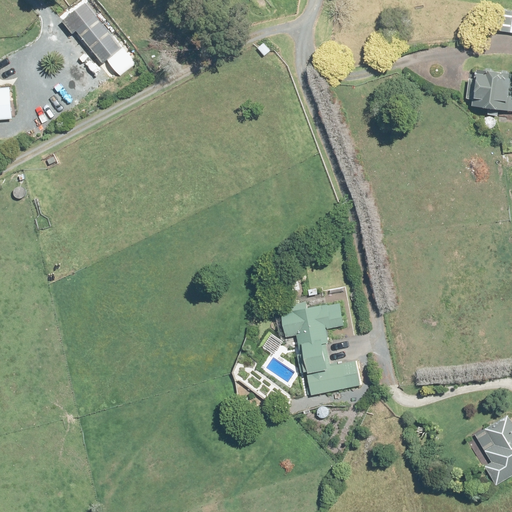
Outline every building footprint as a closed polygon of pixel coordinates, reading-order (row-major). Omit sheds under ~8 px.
[(511,2),(490,0),(487,27),(511,29),(511,2)] [(93,8),(73,25),(101,59),(121,42),(93,8)] [(511,71),(470,67),(465,106),(511,112),(511,71)] [(9,69),(0,70),(0,116),(14,115),(9,69)] [(302,279),(290,281),(293,295),(304,293),(302,279)] [(360,390),(354,363),(333,367),(330,348),(331,348),(328,327),(347,323),(343,300),(310,306),(308,303),(294,306),(294,309),(283,311),(288,339),(300,337),(302,353),(298,354),(302,374),(307,373),(313,399),(360,390)] [(484,467),(497,488),(511,478),(511,420),(509,416),(476,436),(492,462),(484,467)]
